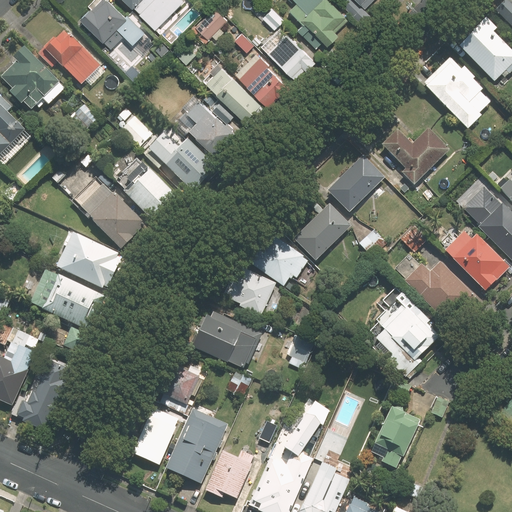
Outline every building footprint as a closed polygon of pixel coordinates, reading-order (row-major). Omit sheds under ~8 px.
[(131,46),(146,31),(128,14),(125,17),(108,0),(95,0),(78,18),(110,50),(123,38),(131,46)] [(120,0),(153,31),(183,0),(120,0)] [(302,25),(296,31),(315,50),(321,44),(326,48),(338,36),(335,32),(347,20),(327,0),(291,0),(295,3),(288,10),(302,25)] [(345,0),(340,5),(354,19),(373,0),(345,0)] [(507,3),(495,15),(511,32),(511,3),(510,6),(507,3)] [(285,19),(270,6),(260,17),(275,30),(285,19)] [(220,27),(227,19),(213,7),(193,29),(207,42),(211,37),(216,41),(225,32),(220,27)] [(511,53),(493,34),(496,30),(487,21),(459,49),(493,83),(500,76),(505,80),(511,72),(511,53)] [(279,36),(274,32),(265,41),(269,46),(264,51),(294,82),(315,61),(285,31),(279,36)] [(56,63),(80,87),(89,78),(86,75),(97,63),(65,32),(56,41),(53,38),(37,55),(51,68),(56,63)] [(202,46),(189,35),(173,53),(186,65),(202,46)] [(255,47),(245,36),(236,45),(246,55),(255,47)] [(168,50),(162,42),(153,48),(160,57),(168,50)] [(25,103),(34,111),(41,103),(47,108),(66,88),(24,48),(13,59),(16,61),(0,78),(0,79),(11,90),(7,94),(21,107),(25,103)] [(290,88),(257,54),(234,76),(267,109),(290,88)] [(114,64),(108,59),(92,76),(97,81),(114,64)] [(472,81),(475,78),(464,66),(461,70),(451,59),(423,85),(467,132),(482,118),(479,115),(492,102),(472,81)] [(217,62),(199,80),(211,91),(204,98),(215,109),(222,102),(244,124),(262,106),(217,62)] [(143,71),(134,63),(124,74),(133,82),(143,71)] [(0,96),(0,167),(35,134),(0,96)] [(210,153),(234,129),(222,117),(219,120),(196,97),(181,112),(193,124),(187,130),(210,153)] [(98,119),(85,104),(78,111),(91,125),(98,119)] [(153,135),(127,107),(112,121),(138,148),(153,135)] [(175,126),(143,153),(158,171),(164,165),(189,195),(215,173),(175,126)] [(412,187),(450,154),(429,131),(410,147),(397,132),(383,144),(404,169),(399,173),(412,187)] [(93,160),(85,152),(54,185),(63,193),(93,160)] [(387,179),(363,156),(327,195),(350,218),(387,179)] [(177,198),(139,161),(114,186),(151,223),(177,198)] [(97,179),(74,202),(85,212),(82,215),(87,221),(89,220),(122,253),(147,229),(97,179)] [(511,182),(510,181),(499,190),(511,203),(511,182)] [(353,225),(329,203),(293,243),(317,264),(353,225)] [(511,214),(502,205),(477,229),(511,264),(511,214)] [(428,240),(414,226),(400,240),(414,254),(428,240)] [(388,241),(376,229),(359,247),(371,259),(388,241)] [(245,259),(283,288),(291,277),(295,280),(308,263),(266,231),(245,259)] [(126,259),(70,233),(53,269),(109,295),(126,259)] [(479,250),(465,235),(445,254),(484,294),(510,270),(485,244),(479,250)] [(476,299),(440,264),(430,274),(421,266),(404,283),(449,327),(476,299)] [(276,287),(238,267),(221,299),(258,319),(276,287)] [(106,300),(47,272),(30,307),(89,335),(106,300)] [(378,307),(385,313),(367,333),(374,339),(367,346),(407,382),(447,337),(394,290),(378,307)] [(263,336),(207,310),(190,348),(246,374),(263,336)] [(84,357),(91,340),(70,331),(63,348),(84,357)] [(0,401),(13,407),(39,343),(13,333),(3,358),(0,356),(0,401)] [(295,340),(286,356),(292,359),(289,364),(303,372),(315,350),(295,340)] [(19,396),(10,416),(22,421),(21,423),(43,433),(72,368),(58,362),(56,365),(43,360),(26,399),(19,396)] [(182,414),(198,378),(177,369),(162,405),(182,414)] [(252,379),(235,372),(226,392),(243,399),(252,379)] [(450,402),(437,397),(430,415),(442,420),(450,402)] [(511,400),(499,413),(511,425),(511,400)] [(258,511),(290,511),(313,460),(301,455),(330,413),(315,402),(284,447),(276,443),(248,508),(258,511)] [(217,414),(194,404),(165,471),(201,487),(228,426),(214,419),(217,414)] [(403,460),(420,421),(402,413),(404,410),(391,404),(369,453),(383,459),(381,464),(395,470),(400,459),(403,460)] [(180,419),(152,408),(132,457),(159,468),(180,419)] [(276,425),(266,422),(259,440),(270,444),(276,425)] [(344,435),(330,428),(325,440),(339,446),(344,435)] [(237,501),(254,458),(241,453),(238,460),(220,453),(204,494),(220,500),(222,495),(237,501)] [(335,511),(338,506),(344,508),(348,499),(342,496),(348,481),(335,476),(337,471),(319,463),(298,511),(335,511)] [(423,488),(413,483),(407,496),(417,501),(423,488)] [(368,505),(352,498),(345,511),(374,511),(367,508),(368,505)]
